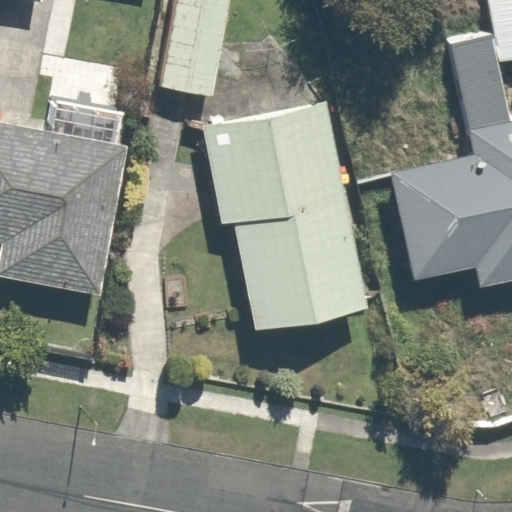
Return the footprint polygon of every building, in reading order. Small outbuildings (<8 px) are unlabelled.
[(220,0),(162,0),(149,77),(205,86),(220,0)] [(511,0),(479,0),(485,25),(491,56),(511,51),(511,0)] [(511,262),(511,113),(504,115),(491,56),(485,25),(435,35),(457,141),(375,158),(398,266),(456,254),(461,273),(511,262)] [(217,207),(239,316),(359,292),(316,84),(186,110),(206,210),(217,207)] [(92,128),(0,113),(0,266),(91,282),(106,191),(83,187),(92,128)]
